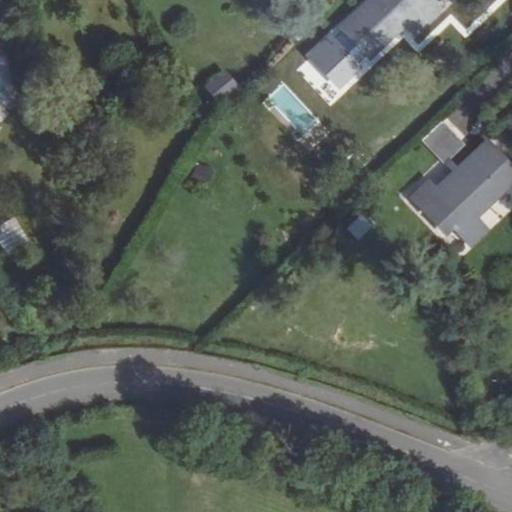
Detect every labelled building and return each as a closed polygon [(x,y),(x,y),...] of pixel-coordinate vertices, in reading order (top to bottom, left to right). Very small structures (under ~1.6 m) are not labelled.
[(377,6),(370,0),(367,0),(336,29),(365,59),(396,31),(391,24),(398,18),(411,32),(437,8),(432,2),(435,0),(381,0),(382,2),(377,6)] [(223,67),(203,86),(220,104),(240,85),(223,67)] [(443,163),(464,143),(441,120),(420,139),(443,163)] [(429,178),(408,197),(441,231),(449,223),(462,237),(470,244),(486,228),(474,217),(511,180),(511,168),(485,141),(451,173),(458,182),(454,187),(444,179),(436,186),(429,178)] [(462,237),(449,223),(441,231),(434,238),(447,251),(462,237)]
